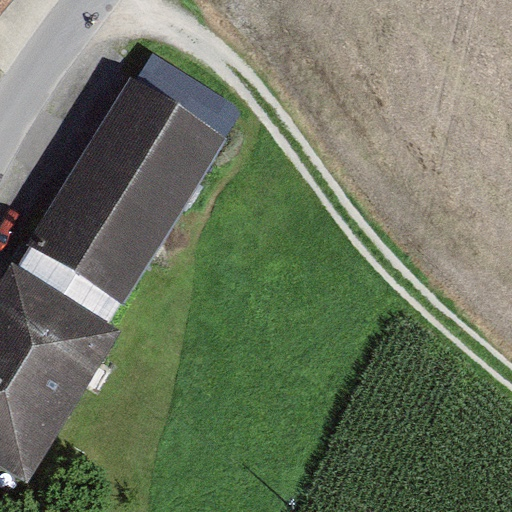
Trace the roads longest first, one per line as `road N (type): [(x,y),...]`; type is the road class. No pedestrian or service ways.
road 1 (track): [(511,382),(413,298),(278,122),(155,0)]
road 2 (residential): [(97,0),(0,134)]
